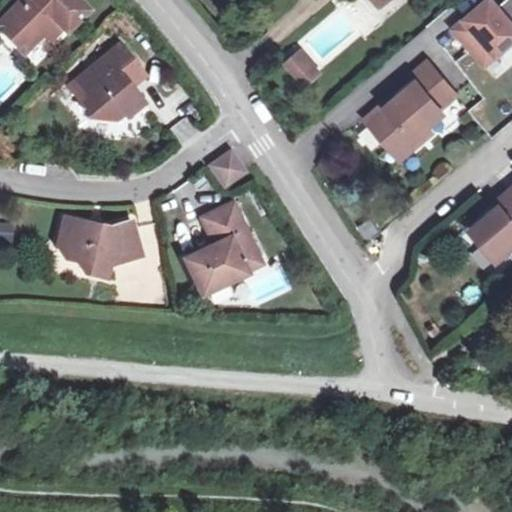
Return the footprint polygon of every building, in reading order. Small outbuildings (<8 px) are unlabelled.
[(28,0),(24,4),(22,1),(1,21),(7,28),(3,32),(17,46),(21,42),(28,50),(44,34),(50,41),(63,29),(68,34),(91,13),(78,0),(28,0)] [(481,66),(511,38),(511,0),(502,0),(500,2),(497,0),(474,0),(445,26),(481,66)] [(24,53),(28,50),(21,42),(17,46),(24,53)] [(119,45),(75,79),(78,84),(70,90),(88,114),(94,108),(99,116),(115,120),(122,114),(126,118),(144,103),(131,87),(126,82),(139,71),(119,45)] [(296,45),(280,64),(305,86),(321,67),(296,45)] [(367,120),(395,152),(426,125),(442,112),(438,107),(454,92),(426,59),(409,74),(414,80),(367,120)] [(139,71),(126,82),(131,87),(144,77),(139,71)] [(67,85),(70,90),(78,84),(75,79),(67,85)] [(184,118),(170,126),(180,143),(194,135),(184,118)] [(426,125),(395,152),(401,158),(431,132),(426,125)] [(233,177),(244,171),(231,152),(220,159),(233,177)] [(221,187),(231,180),(219,161),(209,167),(221,187)] [(498,204),(473,224),(484,238),(481,241),(495,258),(511,244),(511,185),(495,200),(498,204)] [(246,272),(262,265),(233,204),(202,219),(214,245),(184,261),(202,297),(248,275),(246,272)] [(356,224),(365,240),(379,232),(371,216),(356,224)] [(107,231),(89,227),(89,224),(64,218),(57,246),(67,260),(90,265),(88,277),(106,281),(109,264),(115,265),(143,257),(133,221),(108,228),(107,231)]
